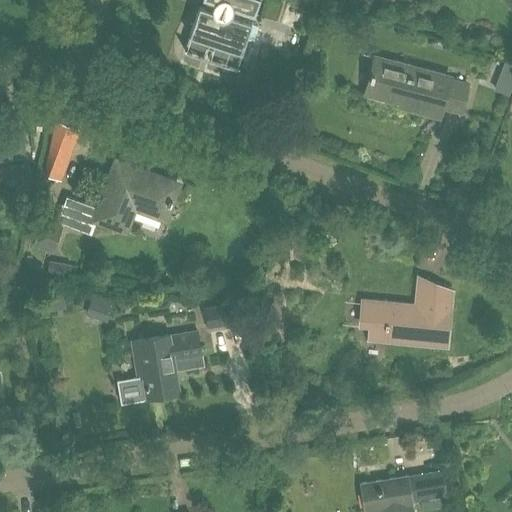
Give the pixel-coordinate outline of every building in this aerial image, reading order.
[(211,0),(215,1),(214,2),(213,4),(212,5),(212,7),(212,8),(212,10),(199,5),(185,49),(237,67),(246,37),(254,40),(259,25),(254,14),(258,0),(211,0)] [(449,79),(450,75),(375,56),(366,93),(400,102),(399,106),(439,116),(442,106),(461,111),(468,84),(449,79)] [(6,139),(0,140),(0,160),(9,159),(6,139)] [(48,145),(42,172),(62,181),(72,152),(48,145)] [(91,233),(97,218),(125,228),(133,205),(165,217),(177,184),(117,162),(100,208),(66,195),(57,220),(91,233)] [(51,251),(61,225),(43,218),(33,245),(51,251)] [(361,298),(358,326),(369,327),(367,339),(448,347),(452,307),(454,289),(425,277),(422,304),(414,303),(371,299),(361,298)] [(108,318),(113,302),(93,295),(88,311),(108,318)] [(208,330),(244,325),(242,308),(205,314),(208,330)] [(139,376),(118,380),(122,402),(144,398),(179,392),(175,370),(174,359),(202,354),(201,344),(198,328),(168,334),(133,340),(139,376)] [(247,339),(225,342),(228,366),(250,363),(247,339)] [(414,511),(408,474),(360,482),(365,511),(377,509),(377,511),(414,511)]
